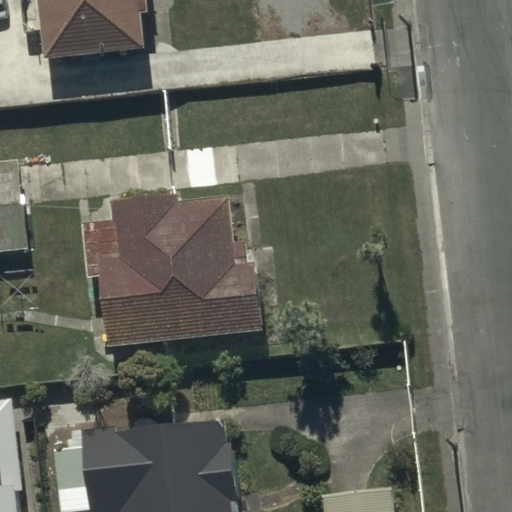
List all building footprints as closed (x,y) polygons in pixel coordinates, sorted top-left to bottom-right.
[(156,0),(39,0),(46,63),(150,51),(146,14),(158,13),(156,0)] [(21,161),(0,163),(0,253),(32,250),(21,161)] [(178,191),(114,198),(117,222),(87,225),(93,278),(108,276),(115,347),(268,332),(261,265),(253,266),(250,241),(240,242),(235,196),(179,202),(178,191)] [(0,511),(31,511),(19,398),(0,399),(0,511)] [(228,419),(89,433),(90,450),(60,452),(66,511),(245,511),(239,445),(231,446),(228,419)] [(398,511),(396,490),(328,496),(329,511),(398,511)]
